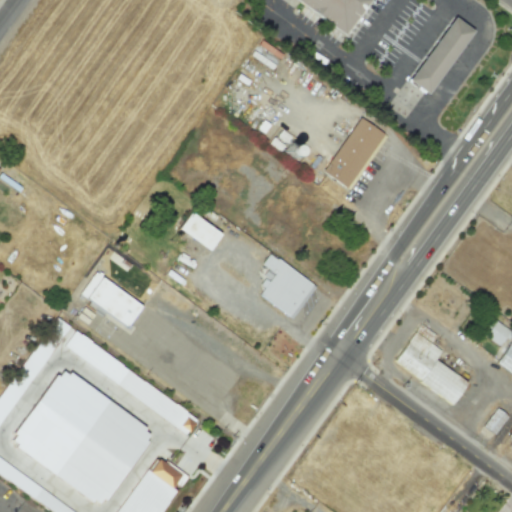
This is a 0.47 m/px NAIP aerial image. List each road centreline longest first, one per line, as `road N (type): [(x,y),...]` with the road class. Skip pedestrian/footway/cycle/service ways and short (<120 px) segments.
road 1 (residential): [(378,385),(391,367),(385,356),(420,318),(483,365),(485,377),(446,434)]
road 2 (residential): [(338,356),(511,482)]
road 3 (secondary): [(338,356),(219,511)]
road 4 (secondary): [(453,201),(338,356)]
